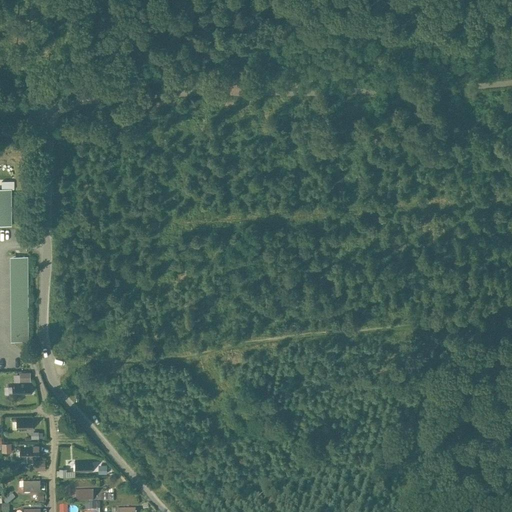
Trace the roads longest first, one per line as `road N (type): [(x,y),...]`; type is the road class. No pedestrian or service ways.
road 1 (residential): [(0,110),(38,107),(46,118),(43,335),(53,382),(163,511)]
road 2 (track): [(38,107),(246,88),(511,80)]
road 3 (track): [(511,334),(347,330),(47,366)]
